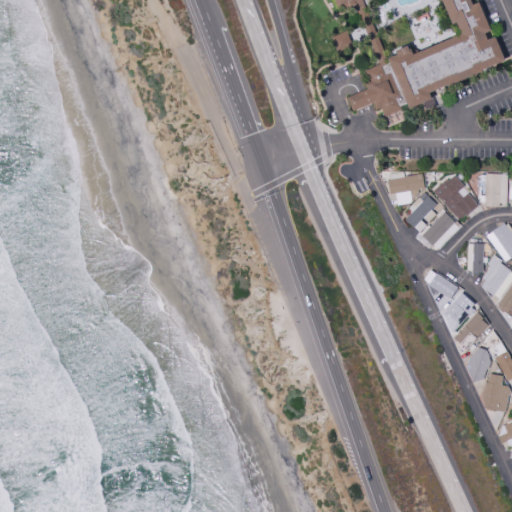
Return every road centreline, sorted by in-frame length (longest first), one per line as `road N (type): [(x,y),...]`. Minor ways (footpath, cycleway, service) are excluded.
road 1 (primary): [(257,162),(381,511)]
road 2 (residential): [(409,248),(511,489)]
road 3 (residential): [(358,142),(401,240),(477,291),(511,343)]
road 4 (primary): [(397,357),(300,142)]
road 5 (track): [(154,0),(248,206)]
road 6 (primary): [(466,511),(397,357)]
road 7 (primary): [(210,31),(257,162)]
road 8 (primary): [(293,125),(296,98),(269,0)]
road 9 (primary): [(293,125),(242,7)]
